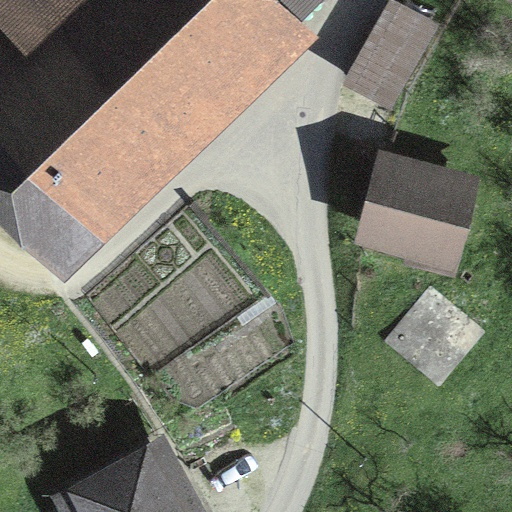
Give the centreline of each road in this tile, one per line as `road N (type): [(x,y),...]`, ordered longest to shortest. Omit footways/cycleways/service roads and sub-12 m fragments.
road 1 (unclassified): [(278,511),(311,432),(320,361),(304,191),(327,61),(353,0)]
road 2 (track): [(0,262),(41,289),(76,289),(200,180),(275,159),(309,161)]
